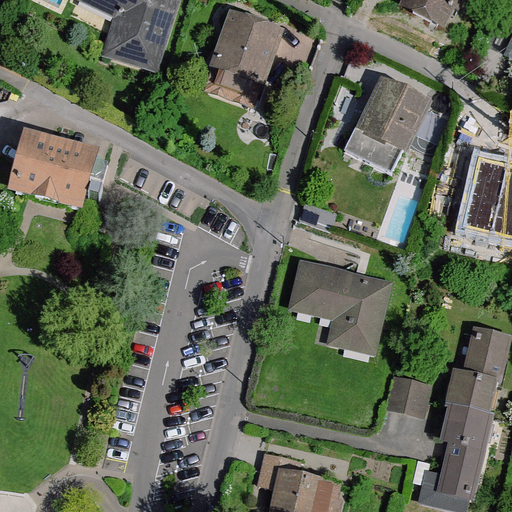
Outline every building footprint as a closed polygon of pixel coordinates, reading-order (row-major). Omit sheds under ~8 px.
[(85,0),(121,18),(110,56),(155,70),(176,0),(85,0)] [(458,0),(409,0),(406,8),(445,27),(458,0)] [(278,39),(236,24),(211,93),(253,108),(278,39)] [(427,100),(383,79),(349,150),(392,171),(427,100)] [(276,104),(292,109),(297,94),(282,88),(276,104)] [(108,167),(32,147),(20,189),(33,193),(76,204),(81,190),(89,192),(92,182),(104,184),(108,167)] [(511,163),(479,155),(461,227),(511,239),(511,163)] [(336,217),(307,207),(302,223),(331,233),(336,217)] [(390,289),(305,269),(295,311),(349,324),(344,349),(374,356),(390,289)] [(498,388),(508,345),(478,338),(468,380),(458,378),(451,410),(453,411),(487,418),(489,409),(493,391),(494,387),(498,388)] [(430,391),(395,382),(389,411),(423,419),(430,391)] [(493,391),(489,409),(502,412),(505,393),(493,391)] [(490,419),(487,418),(453,411),(446,445),(455,447),(444,491),(472,498),(490,419)] [(280,477),(298,481),(301,465),(267,457),(263,476),(268,476),(266,490),(276,492),(280,477)] [(298,481),(280,477),(276,492),(272,511),(333,511),(339,490),(298,481)]
